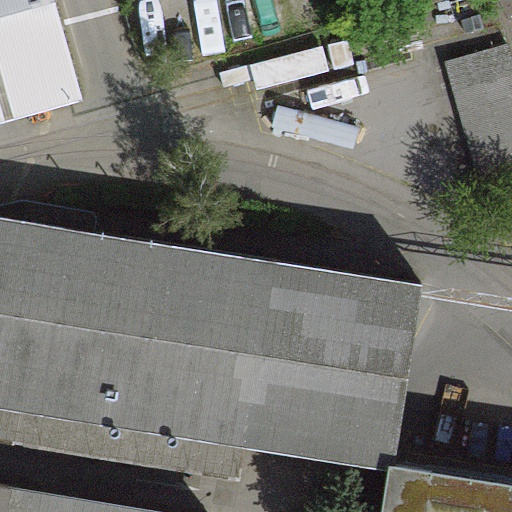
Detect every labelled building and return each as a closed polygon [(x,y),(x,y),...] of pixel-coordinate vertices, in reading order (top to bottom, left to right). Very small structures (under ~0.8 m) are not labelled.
[(0,0),(0,117),(86,92),(58,0),(0,0)] [(511,49),(454,58),(473,185),(511,178),(511,49)] [(0,399),(269,445),(296,283),(0,233),(0,399)] [(296,283),(269,445),(357,457),(383,298),(296,283)] [(511,511),(511,482),(402,466),(395,511),(511,511)] [(124,511),(0,489),(0,511),(124,511)]
